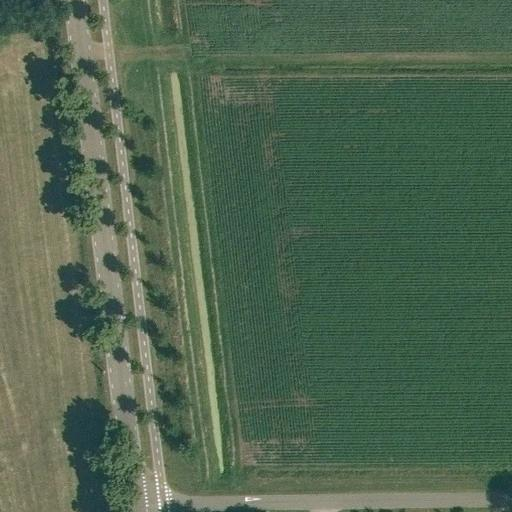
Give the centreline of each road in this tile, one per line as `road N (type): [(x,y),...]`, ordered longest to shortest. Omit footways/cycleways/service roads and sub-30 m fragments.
road 1 (secondary): [(137,498),(76,0)]
road 2 (unclassified): [(511,496),(137,498)]
